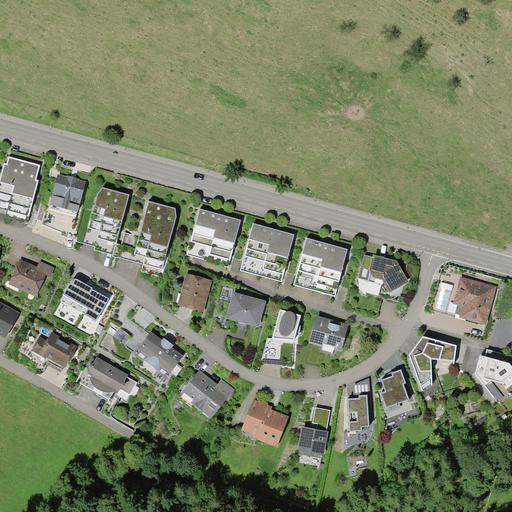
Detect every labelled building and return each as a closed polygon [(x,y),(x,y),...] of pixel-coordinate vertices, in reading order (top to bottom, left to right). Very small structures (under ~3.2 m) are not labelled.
[(40,165),(8,156),(6,163),(4,162),(0,176),(0,208),(7,210),(5,217),(27,223),(39,180),(36,179),(40,165)] [(67,176),(58,174),(50,204),(51,205),(77,212),(78,212),(86,182),(79,180),(80,178),(67,175),(67,176)] [(116,243),(129,194),(103,187),(97,194),(88,228),(99,231),(98,239),(116,243)] [(175,208),(148,200),(134,254),(145,257),(141,272),(162,277),(164,270),(162,269),(177,217),(175,208)] [(77,212),(51,205),(50,209),(76,216),(77,212)] [(241,220),(200,208),(187,255),(208,261),(208,262),(228,268),(241,220)] [(295,234),(253,223),(240,271),(282,282),(295,234)] [(348,249),(306,237),(293,285),(335,296),(348,249)] [(368,270),(372,257),(364,254),(358,278),(368,281),(370,272),(368,270)] [(373,254),(372,257),(368,270),(370,272),(373,277),(382,280),(389,293),(409,282),(406,276),(405,274),(397,261),(373,254)] [(37,267),(20,259),(9,283),(36,296),(46,275),(46,274),(36,269),(37,267)] [(40,261),(37,267),(36,269),(46,274),(46,275),(50,277),(55,268),(40,261)] [(405,274),(406,276),(413,277),(416,265),(408,263),(405,274)] [(212,280),(186,273),(177,305),(203,312),(212,280)] [(497,287),(461,277),(453,303),(462,306),(459,317),(486,324),(497,287)] [(93,288),(77,279),(76,279),(75,279),(74,279),(73,279),(72,280),(71,280),(71,281),(60,301),(96,321),(109,298),(92,289),(93,288)] [(266,301),(233,292),(226,318),(259,327),(266,301)] [(20,313),(0,301),(0,334),(6,338),(20,313)] [(280,309),(272,339),(294,340),(301,315),(280,309)] [(349,324),(316,315),(309,343),(341,352),(349,324)] [(162,340),(151,331),(134,355),(143,362),(143,366),(152,372),(157,371),(167,379),(183,356),(172,347),(174,345),(164,338),(162,340)] [(78,347),(52,332),(47,340),(40,336),(31,350),(44,358),(45,356),(66,368),(78,347)] [(423,336),(415,347),(431,359),(455,361),(457,345),(423,336)] [(415,347),(409,354),(422,391),(432,385),(431,359),(415,347)] [(487,349),(485,356),(501,361),(503,354),(487,349)] [(485,356),(480,355),(475,373),(481,381),(482,377),(501,383),(511,375),(511,365),(510,363),(501,361),(485,356)] [(109,363),(97,357),(93,363),(89,364),(90,369),(86,375),(89,377),(90,378),(91,381),(91,382),(92,383),(93,383),(94,385),(95,386),(97,388),(98,389),(101,391),(103,391),(105,392),(107,392),(109,392),(113,392),(115,391),(118,393),(120,389),(130,395),(138,382),(127,376),(128,375),(123,372),(125,368),(111,360),(109,363)] [(401,369),(391,373),(392,375),(381,380),(385,391),(380,392),(386,408),(409,400),(404,384),(406,383),(401,369)] [(217,384),(199,370),(180,394),(211,418),(228,397),(215,387),(217,384)] [(369,378),(353,385),(354,398),(359,398),(359,395),(368,395),(369,412),(371,412),(369,378)] [(217,384),(215,387),(228,397),(228,398),(235,390),(222,379),(217,384)] [(504,397),(493,383),(487,387),(497,399),(498,399),(499,400),(504,397)] [(354,398),(347,399),(349,431),(362,431),(362,427),(369,426),(369,412),(368,395),(359,395),(359,398),(354,398)] [(273,407),(253,399),(241,430),(258,437),(257,439),(277,447),(289,416),(271,410),(273,407)] [(331,410),(315,407),(313,423),(317,424),(316,429),(327,431),(331,410)] [(316,429),(301,426),(298,447),(300,449),(299,455),(321,458),(321,454),(324,455),(329,431),(327,431),(316,429)]
